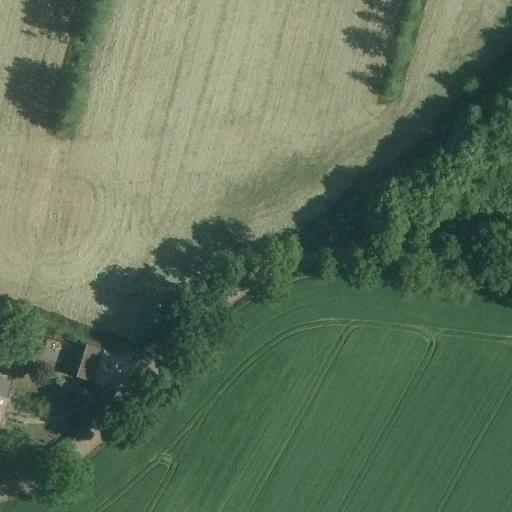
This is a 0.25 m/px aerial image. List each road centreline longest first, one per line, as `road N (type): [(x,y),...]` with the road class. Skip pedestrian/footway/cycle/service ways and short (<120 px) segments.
road 1 (unclassified): [(0,493),(84,446),(211,310),(256,279),(345,253),(511,268)]
road 2 (track): [(326,256),(355,204),(431,149),(511,55)]
